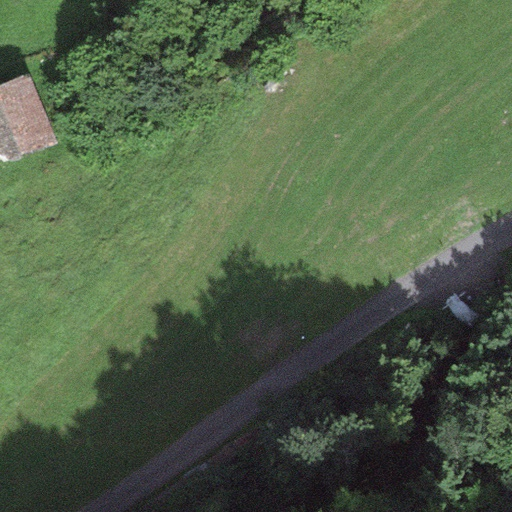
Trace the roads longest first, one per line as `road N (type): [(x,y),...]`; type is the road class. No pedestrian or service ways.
road 1 (trunk): [(511,170),(0,310)]
road 2 (unclassified): [(76,511),(413,270),(511,226)]
